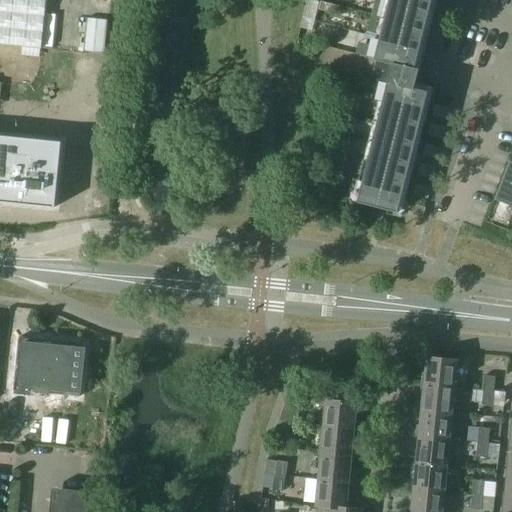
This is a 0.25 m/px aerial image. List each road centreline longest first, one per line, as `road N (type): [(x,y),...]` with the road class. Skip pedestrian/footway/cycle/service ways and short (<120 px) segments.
road 1 (unclassified): [(262,295),(0,266)]
road 2 (unclassified): [(262,295),(511,321)]
road 3 (residential): [(452,225),(511,71)]
